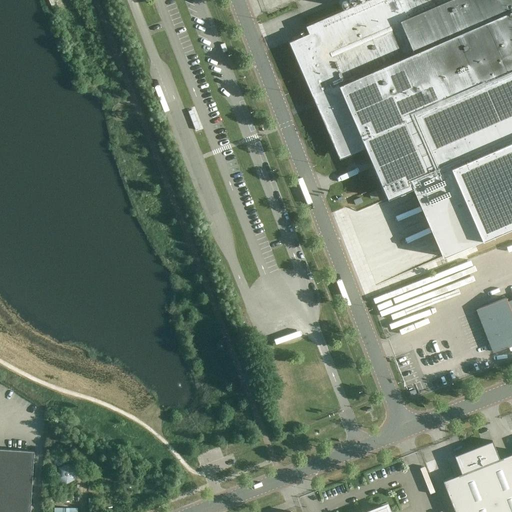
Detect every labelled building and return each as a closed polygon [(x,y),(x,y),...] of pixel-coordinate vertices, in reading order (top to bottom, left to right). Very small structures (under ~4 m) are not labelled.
[(308,33),(289,42),(318,110),(324,107),(345,156),(365,148),(387,199),(413,188),(442,256),(511,226),(511,0),(365,0),(305,26),(308,33)] [(212,35),(201,39),(207,55),(218,52),(212,35)] [(311,133),(313,139),(327,134),(325,128),(311,133)] [(478,309),(494,352),(511,345),(511,301),(508,303),(506,298),(478,309)] [(378,299),(373,301),(377,311),(386,308),(384,303),(381,305),(378,299)] [(453,477),(443,481),(454,511),(511,511),(511,458),(501,463),(492,441),(491,441),(492,444),(478,449),(478,448),(470,451),(470,452),(456,458),(455,455),(454,456),(467,487),(458,491),(453,477)] [(0,511),(30,511),(34,451),(0,449),(0,511)] [(54,460),(54,461),(54,462),(55,463),(55,464),(56,464),(56,465),(57,465),(58,465),(59,465),(61,465),(61,464),(62,464),(63,463),(63,459),(62,458),(62,457),(61,457),(60,456),(59,456),(58,456),(57,457),(56,457),(55,458),(55,459),(54,459),(54,460)] [(64,482),(66,483),(67,482),(68,482),(73,480),(74,479),(75,478),(76,470),(75,470),(75,469),(75,468),(74,468),(73,467),(69,465),(68,464),(67,464),(66,464),(65,464),(60,467),(59,468),(58,469),(58,470),(58,475),(58,476),(58,477),(59,478),(59,479),(64,482)] [(430,470),(430,482),(439,482),(440,470),(430,470)]
